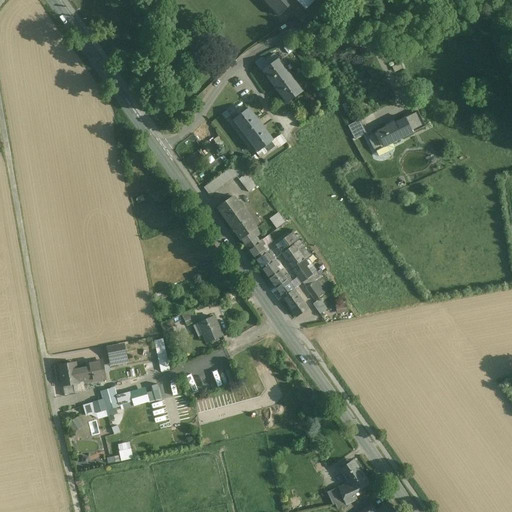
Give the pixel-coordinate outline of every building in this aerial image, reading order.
[(263,0),(279,16),(296,0),(305,10),(315,0),(263,0)] [(278,60),(263,70),(287,103),(302,92),(278,60)] [(273,141),(248,109),(234,120),(258,152),(273,141)] [(419,111),(405,118),(412,133),(426,126),(419,111)] [(405,118),(367,137),(375,152),(412,133),(405,118)] [(360,120),(348,126),(354,139),(366,133),(360,120)] [(223,162),(220,158),(208,166),(211,171),(223,162)] [(239,162),(204,188),(210,197),(245,171),(239,162)] [(247,173),(239,180),(249,192),(257,186),(247,173)] [(240,202),(238,204),(233,197),(218,208),(227,221),(232,228),(241,240),(256,229),(242,209),(244,208),(240,202)] [(278,213),(269,219),(276,229),(285,222),(278,213)] [(256,229),(241,240),(248,249),(259,242),(255,238),(260,234),(256,229)] [(274,230),(268,235),(272,240),(278,236),(274,230)] [(293,232),(275,245),(276,245),(280,252),(298,240),(293,232)] [(265,252),(259,242),(248,249),(255,259),(265,252)] [(294,245),(282,254),(286,260),(299,251),(294,245)] [(299,251),(286,260),(292,268),(304,259),(299,251)] [(255,259),(262,269),(272,261),(275,259),(270,253),(268,254),(266,252),(265,252),(255,259)] [(304,259),(292,268),(296,274),(309,265),(304,259)] [(272,261),(262,269),(269,278),(279,271),(272,261)] [(309,265),(296,274),(303,283),(317,272),(311,264),(309,265)] [(279,271),(269,278),(276,288),(286,280),(279,271)] [(317,272),(303,283),(306,288),(320,278),(321,277),(317,272)] [(320,278),(312,284),(317,291),(325,285),(320,278)] [(286,280),(276,288),(283,297),(293,290),(286,280)] [(312,284),(306,288),(308,290),(306,291),(309,296),(311,295),(313,297),(319,293),(317,291),(312,284)] [(325,285),(317,291),(319,293),(313,297),(315,301),(331,289),(327,284),(325,285)] [(307,309),(293,290),(283,297),(297,317),(307,309)] [(168,297),(165,291),(155,295),(157,301),(168,297)] [(326,310),(321,299),(313,303),(319,313),(326,310)] [(352,307),(348,301),(341,306),(346,312),(352,307)] [(193,309),(181,314),(186,326),(198,321),(193,309)] [(213,317),(193,326),(198,337),(203,335),(207,343),(222,336),(213,317)] [(162,339),(155,341),(161,372),(169,370),(164,346),(164,347),(162,339)] [(124,345),(108,348),(110,358),(125,355),(124,345)] [(177,347),(172,352),(177,357),(182,352),(177,347)] [(125,355),(110,358),(111,366),(127,363),(125,355)] [(87,367),(76,369),(75,363),(55,367),(57,380),(61,380),(62,386),(105,378),(102,362),(86,364),(87,367)] [(123,408),(160,399),(157,384),(150,385),(151,391),(145,392),(144,387),(128,391),(131,399),(121,402),(123,408)] [(103,400),(83,406),(86,416),(96,413),(97,418),(98,418),(116,413),(115,407),(119,406),(114,390),(101,393),(103,400)] [(116,413),(98,418),(101,432),(113,428),(115,434),(119,432),(117,426),(116,424),(119,421),(116,413)] [(76,418),(69,423),(73,429),(80,424),(76,418)] [(133,459),(131,449),(119,452),(120,455),(108,458),(109,464),(122,461),(133,459)] [(361,471),(358,473),(351,462),(339,470),(349,483),(327,492),(333,505),(335,504),(337,509),(357,500),(354,494),(369,484),(361,471)]
